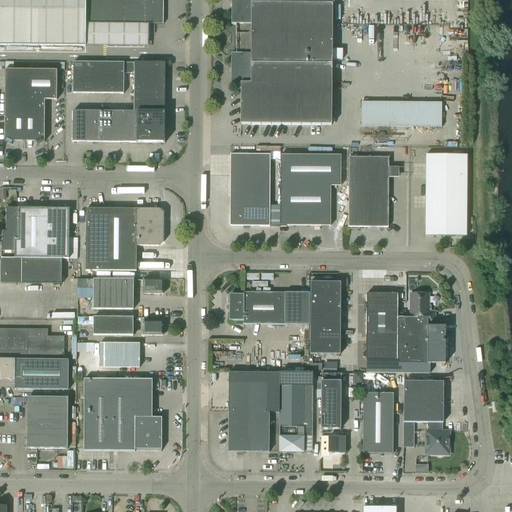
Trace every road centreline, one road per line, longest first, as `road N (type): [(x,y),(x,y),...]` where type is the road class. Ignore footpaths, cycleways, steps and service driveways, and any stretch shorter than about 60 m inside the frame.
road 1 (unclassified): [(191,489),(458,490),(486,465),(456,268),(431,259),(194,257)]
road 2 (unclassified): [(191,489),(194,257)]
road 3 (unknown): [(193,136),(329,133),(366,63)]
road 4 (unclassified): [(0,173),(193,176)]
road 5 (unclassified): [(191,489),(0,487)]
road 6 (unclassified): [(193,176),(194,0)]
